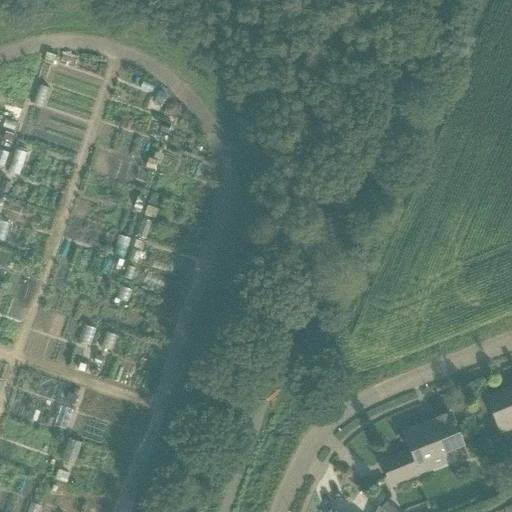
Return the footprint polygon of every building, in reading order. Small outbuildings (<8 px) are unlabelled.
[(51,62),(54,54),(45,52),(43,60),(51,62)] [(160,102),(164,91),(157,88),(153,99),(160,102)] [(150,103),(148,112),(156,114),(159,106),(150,103)] [(11,134),(14,125),(6,122),(3,131),(11,134)] [(171,126),(162,123),(159,131),(168,134),(171,126)] [(160,141),(152,138),(149,146),(157,149),(160,141)] [(157,158),(148,155),(145,165),(154,168),(157,158)] [(10,181),(2,178),(0,183),(0,188),(6,191),(10,181)] [(140,208),(145,196),(137,193),(133,205),(140,208)] [(158,207),(147,203),(144,212),(154,216),(158,207)] [(79,361),(76,369),(83,371),(85,363),(79,361)] [(511,388),(486,399),(494,417),(499,431),(511,426),(511,388)] [(67,392),(64,401),(72,403),(75,395),(67,392)] [(381,463),(389,481),(390,484),(430,467),(426,459),(461,445),(454,426),(455,425),(453,422),(452,422),(449,414),(432,421),(434,426),(405,437),(410,451),(381,463)] [(55,467),(57,460),(49,458),(47,465),(55,467)]
